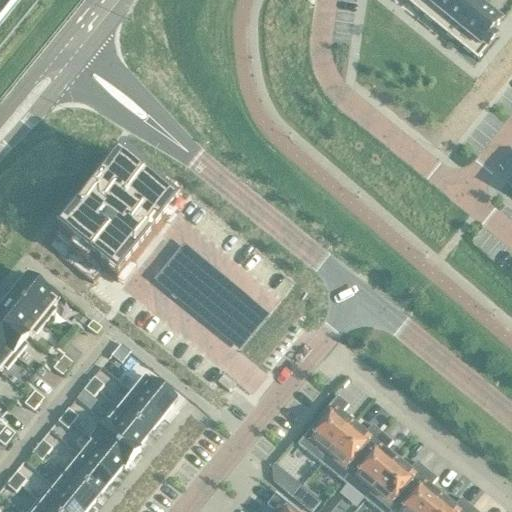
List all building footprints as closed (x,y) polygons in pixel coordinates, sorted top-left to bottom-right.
[(402,0),(419,14),(430,0),(402,0)] [(430,0),(419,14),(437,28),(460,0),(430,0)] [(475,0),(460,0),(437,28),(455,43),(484,7),(475,0)] [(484,7),(455,43),(477,61),(497,37),(492,33),(502,21),(484,7)] [(124,159),(54,245),(99,282),(109,269),(124,281),(184,207),(124,159)] [(269,316),(183,245),(152,282),(239,351),(269,316)] [(12,296),(46,324),(55,312),(52,309),(57,303),(47,294),(27,278),(12,296)] [(12,296),(0,311),(0,315),(28,339),(33,333),(36,336),(46,324),(12,296)] [(0,345),(17,359),(26,347),(23,345),(28,339),(0,315),(0,345)] [(92,322),(87,329),(96,336),(101,330),(92,322)] [(17,359),(0,345),(0,372),(4,368),(7,371),(17,359)] [(115,353),(101,370),(120,384),(133,367),(115,353)] [(58,364),(68,371),(73,365),(63,357),(58,364)] [(68,371),(58,364),(53,370),(63,377),(68,371)] [(236,385),(224,375),(217,383),(229,393),(236,385)] [(146,378),(133,394),(163,419),(176,403),(146,378)] [(94,379),(89,386),(99,393),(104,387),(94,379)] [(99,393),(89,386),(84,392),(93,400),(99,393)] [(29,399),(39,406),(44,400),(34,393),(29,399)] [(133,394),(120,410),(150,435),(163,419),(133,394)] [(298,446),(320,464),(353,424),(346,418),(344,420),(340,417),(348,407),(338,399),(339,398),(338,397),(298,446)] [(39,406),(29,399),(25,405),(34,413),(39,406)] [(108,425),(107,426),(137,451),(138,450),(150,435),(120,410),(108,425)] [(68,411),(63,417),(73,425),(78,419),(68,411)] [(73,425),(63,417),(58,423),(67,431),(73,425)] [(89,440),(93,443),(94,442),(125,467),(123,468),(125,470),(140,452),(138,450),(137,451),(107,426),(104,423),(89,440)] [(320,464),(343,483),(382,435),(372,427),(364,436),(361,433),(362,431),(353,424),(320,464)] [(1,434),(10,442),(15,436),(6,428),(1,434)] [(10,442),(1,434),(0,434),(0,443),(5,448),(10,442)] [(343,483),(365,501),(398,461),(390,455),(389,456),(385,453),(393,444),(382,435),(343,483)] [(43,442),(37,449),(47,457),(52,450),(43,442)] [(93,444),(81,458),(112,483),(123,468),(125,467),(94,442),(93,443),(93,444)] [(47,457),(37,449),(32,455),(42,463),(47,457)] [(81,458),(68,474),(99,498),(112,483),(81,458)] [(365,501),(377,511),(393,511),(427,472),(417,463),(409,473),(405,470),(406,468),(398,461),(365,501)] [(393,511),(431,511),(443,498),(435,491),(433,493),(429,490),(437,480),(427,472),(393,511)] [(17,474),(11,480),(21,488),(26,482),(17,474)] [(68,474),(55,490),(82,511),(87,511),(99,498),(68,474)] [(21,488),(11,480),(6,487),(16,495),(21,488)] [(82,511),(55,490),(43,505),(42,505),(50,511),(82,511)] [(296,511),(275,495),(274,496),(275,496),(267,506),(273,511),(296,511)] [(431,511),(469,511),(472,509),(461,500),(453,509),(449,506),(451,505),(443,498),(431,511)] [(39,502),(30,511),(50,511),(42,505),(43,505),(39,502)]
